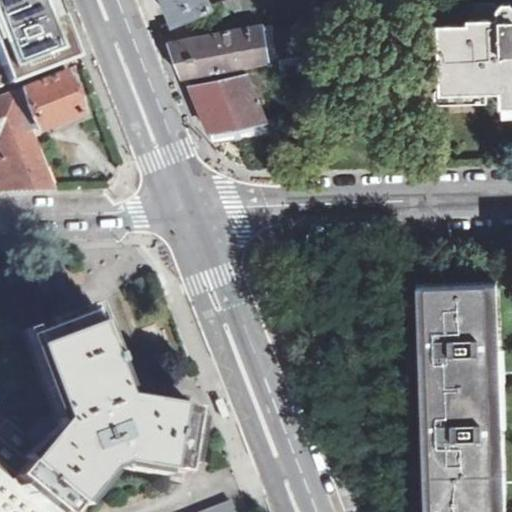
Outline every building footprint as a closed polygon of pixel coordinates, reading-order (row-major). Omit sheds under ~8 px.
[(77,58),(54,0),(0,0),(0,87),(11,84),(63,64),(67,73),(72,71),(68,61),(77,58)] [(165,0),(173,19),(212,5),(210,0),(165,0)] [(214,13),(272,3),(275,2),(274,0),(210,0),(212,5),(214,13)] [(305,0),(308,2),(297,12),(302,18),(293,26),(275,28),(279,57),(280,59),(305,53),(322,50),(325,0),(305,0)] [(441,90),(502,88),(502,103),(510,103),(511,102),(511,3),(510,2),(503,2),(499,7),(493,1),(473,2),(469,8),(469,22),(440,23),(441,90)] [(182,77),(269,61),(269,59),(264,24),(169,42),(182,77)] [(280,59),(283,75),(308,71),(305,53),(280,59)] [(67,73),(14,93),(24,117),(33,115),(39,131),(45,128),(51,126),(54,133),(92,117),(74,71),(72,71),(67,73)] [(265,119),(248,73),(192,84),(203,113),(208,125),(210,132),(215,130),(266,120),(265,119)] [(0,156),(10,179),(0,183),(0,185),(3,191),(53,190),(29,129),(37,126),(33,115),(24,117),(14,93),(4,97),(0,88),(0,156)] [(280,134),(274,117),(265,119),(266,120),(271,135),(280,134)] [(267,136),(271,135),(266,120),(215,130),(218,142),(249,138),(252,138),(265,136),(267,136)] [(489,372),(500,372),(495,280),(486,281),(489,372)] [(425,283),(433,511),(511,511),(511,371),(500,372),(489,372),(486,281),(425,283)] [(268,305),(276,325),(285,321),(277,301),(268,305)] [(55,416),(59,426),(19,476),(63,511),(74,511),(112,467),(124,464),(184,473),(190,442),(196,407),(131,397),(130,397),(129,397),(125,398),(121,388),(122,388),(121,385),(125,384),(111,346),(95,302),(22,331),(29,351),(55,416)] [(226,393),(217,397),(225,416),(234,413),(226,393)] [(25,436),(6,419),(0,426),(0,511),(63,511),(19,476),(59,426),(55,416),(44,420),(41,418),(28,432),(25,436)] [(234,511),(231,501),(202,511),(234,511)]
